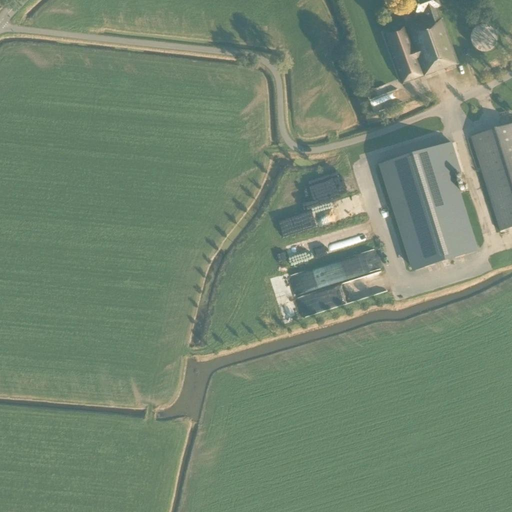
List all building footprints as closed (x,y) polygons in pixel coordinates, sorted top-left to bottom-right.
[(385,33),(403,84),(458,64),(442,20),(440,21),(436,9),(441,7),(437,0),(419,0),(410,4),(415,17),(420,15),(422,19),(385,33)] [(471,35),(471,39),(471,43),(473,47),(476,50),(480,52),(484,53),(488,52),(492,50),(495,47),(497,43),(497,39),(497,35),(495,31),(492,28),(488,26),(484,26),(480,26),(476,28),(473,31),(471,35)] [(398,92),(380,95),(382,105),(400,101),(398,92)] [(511,125),(471,139),(501,232),(511,228),(511,125)] [(461,173),(452,144),(382,164),(414,271),(474,253),(451,176),(461,173)] [(287,236),(322,229),(319,212),(284,219),(287,236)] [(345,279),(383,265),(377,249),(340,262),(343,271),(342,271),(345,279)]
